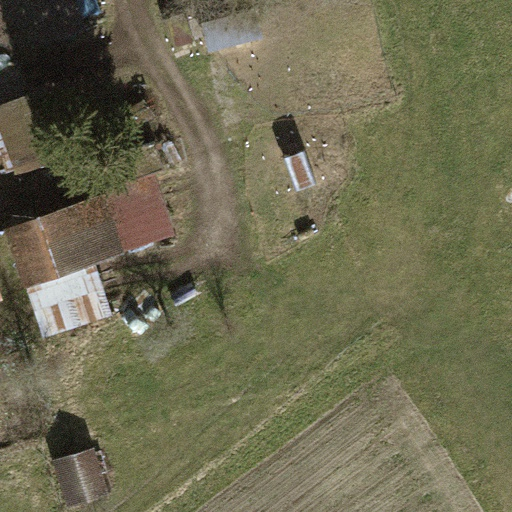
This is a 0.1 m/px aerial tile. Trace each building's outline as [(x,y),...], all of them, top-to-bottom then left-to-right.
[(0,0),(0,59),(90,29),(80,0),(0,0)] [(258,13),(201,26),(207,55),(264,43),(258,13)] [(0,109),(0,143),(12,181),(140,139),(118,70),(0,109)] [(120,182),(133,247),(182,238),(169,172),(120,182)] [(80,201),(7,223),(43,339),(116,316),(80,201)] [(0,294),(9,291),(0,263),(0,294)] [(116,337),(135,364),(153,351),(135,324),(116,337)] [(101,449),(61,461),(73,502),(114,490),(101,449)]
